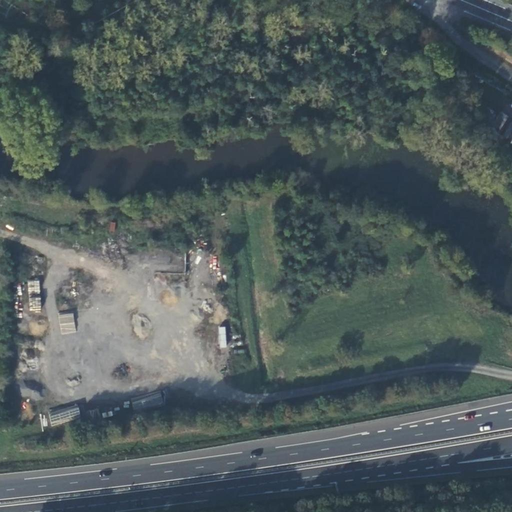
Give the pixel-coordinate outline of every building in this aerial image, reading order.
[(511,126),(511,119),(501,112),(493,124),(500,129),(499,131),(511,140),(511,137),(511,127),(511,126)] [(495,130),(492,128),(482,122),(478,128),(492,137),(495,130)] [(28,310),(40,311),(40,280),(29,280),(28,310)] [(73,312),(58,315),(61,334),(76,332),(73,312)] [(218,327),(220,347),(227,347),(225,327),(218,327)] [(50,424),(80,419),(78,405),(48,411),(50,424)]
